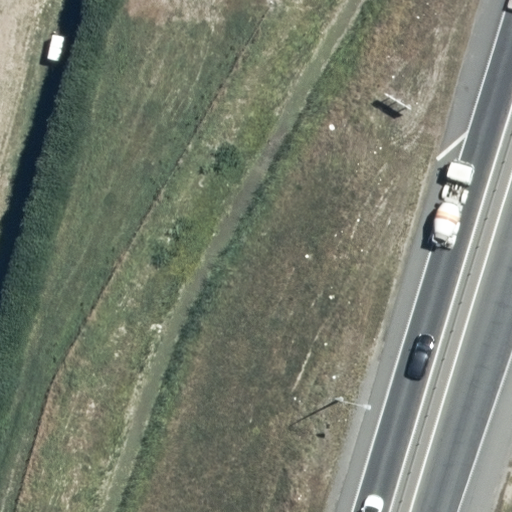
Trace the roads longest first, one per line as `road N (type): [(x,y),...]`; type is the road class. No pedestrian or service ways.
road 1 (trunk): [(376,511),(511,38)]
road 2 (trunk): [(511,285),(442,511)]
